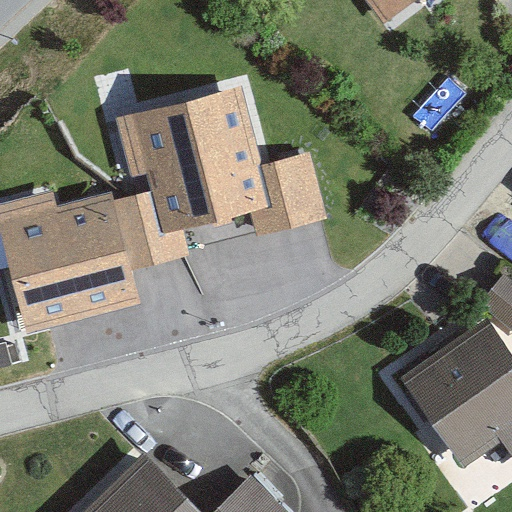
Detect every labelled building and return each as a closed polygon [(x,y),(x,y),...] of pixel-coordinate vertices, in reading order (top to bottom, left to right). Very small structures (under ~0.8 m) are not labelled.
[(364,0),(383,24),(415,0),(364,0)] [(0,204),(0,234),(25,333),(142,303),(133,267),(189,252),(182,226),(247,209),(254,236),(329,217),(312,149),(261,161),(242,84),(117,116),(136,192),(114,198),(111,188),(55,203),(52,191),(0,204)] [(488,301),(511,318),(511,280),(507,276),(488,301)] [(511,349),(487,314),(401,375),(466,466),(503,440),(511,452),(511,349)] [(204,511),(143,449),(77,511),(204,511)]
